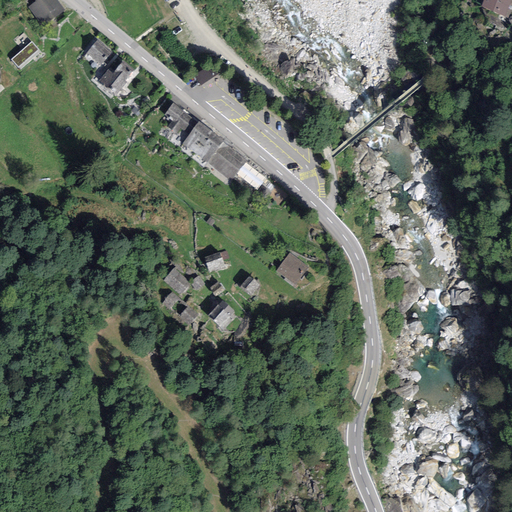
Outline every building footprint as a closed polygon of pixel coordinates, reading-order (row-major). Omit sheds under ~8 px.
[(34,0),(36,1),(28,7),(42,26),(64,10),(57,0),(34,0)] [(511,0),(483,0),(481,7),(508,18),(511,8),(511,0)] [(113,53),(97,40),(86,53),(101,66),(113,53)] [(39,51),(31,42),(11,59),(19,68),(39,51)] [(134,70),(118,57),(99,81),(116,95),(126,82),(125,81),(134,70)] [(198,123),(173,103),(164,114),(172,121),(167,128),(176,134),(181,128),(189,134),(198,123)] [(224,142),(199,122),(198,123),(189,134),(183,142),(207,162),(224,142)] [(247,162),(224,143),(207,163),(230,182),(235,176),(245,164),(247,162)] [(265,180),(245,164),(235,176),(255,192),(265,180)] [(220,252),(204,257),(210,273),(225,268),(220,252)] [(296,285),(309,268),(289,253),(276,270),(296,285)] [(174,268),(163,280),(180,295),(191,283),(174,268)] [(248,276),(240,287),(251,295),(259,285),(248,276)] [(198,277),(192,282),(198,288),(203,283),(198,277)] [(211,288),(216,295),(223,290),(218,283),(211,288)] [(162,303),(169,310),(178,299),(171,292),(162,303)] [(234,312),(222,300),(207,316),(220,327),(234,312)] [(188,306),(179,316),(189,325),(198,315),(188,306)]
